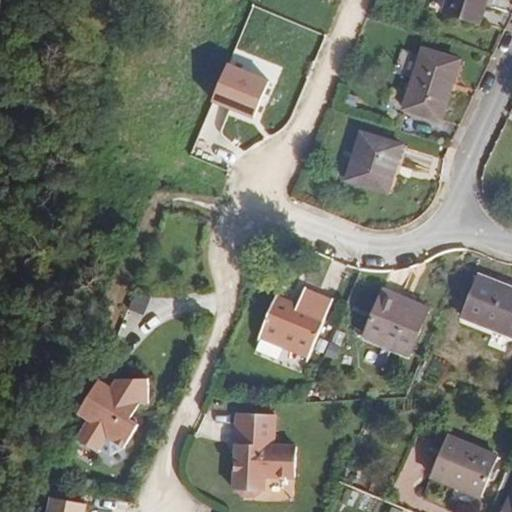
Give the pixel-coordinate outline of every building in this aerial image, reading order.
[(448,0),(445,12),(479,23),(485,6),(486,0),(448,0)] [(457,60),(423,49),(404,109),(441,121),(451,90),(448,89),(457,60)] [(270,80),(230,63),(215,99),(255,116),(270,80)] [(403,145),(361,132),(346,180),(388,193),(403,145)] [(511,289),(478,276),(462,316),(511,335),(511,289)] [(310,357),(334,300),(305,289),(298,306),(276,297),(260,337),(261,337),(309,356),(310,357)] [(384,290),(364,336),(410,355),(429,309),(414,302),(412,309),(399,304),(402,297),(384,290)] [(414,302),(402,297),(399,304),(412,309),(414,302)] [(258,345),(305,365),(309,356),(261,337),(258,345)] [(112,388),(81,384),(78,414),(89,420),(77,440),(99,453),(111,456),(125,448),(138,427),(128,420),(138,406),(148,406),(148,381),(118,379),(112,388)] [(276,415),(239,413),(237,441),(241,442),(241,453),(237,453),(235,490),(239,490),(244,496),(256,496),(261,491),(265,492),(266,476),(296,478),(298,447),(275,446),(276,415)] [(438,460),(431,476),(482,497),(499,457),(448,436),(442,449),(438,460)] [(430,456),(438,460),(442,449),(431,444),(427,453),(428,454),(430,456)] [(271,477),(270,494),(297,495),(298,478),(271,477)] [(511,511),(511,489),(502,511),(511,511)] [(85,511),(87,505),(53,498),(49,511),(85,511)]
